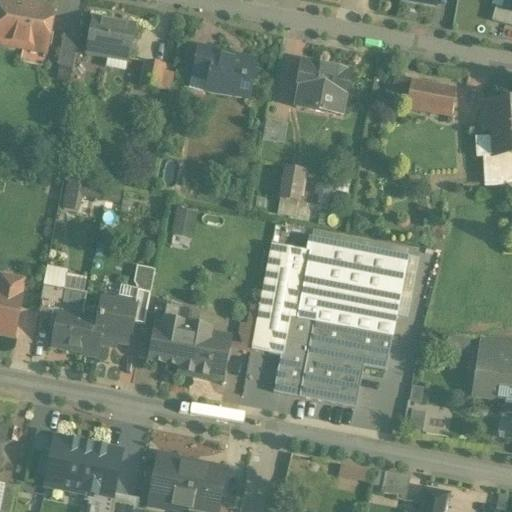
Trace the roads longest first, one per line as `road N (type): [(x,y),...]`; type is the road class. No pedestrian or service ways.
road 1 (residential): [(191,0),(511,60)]
road 2 (residential): [(0,375),(276,427)]
road 3 (residential): [(276,427),(511,475)]
